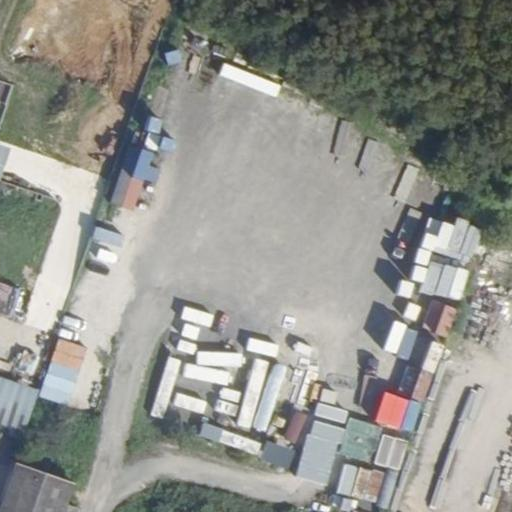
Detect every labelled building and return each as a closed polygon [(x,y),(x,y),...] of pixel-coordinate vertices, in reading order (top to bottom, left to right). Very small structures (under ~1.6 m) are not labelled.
[(167,79),(191,87),(210,31),(186,24),(167,79)] [(0,141),(0,177),(1,178),(11,145),(0,141)] [(139,188),(163,194),(171,166),(147,160),(139,188)] [(159,230),(170,203),(125,185),(114,212),(159,230)] [(0,281),(0,307),(13,312),(20,287),(0,281)] [(63,320),(46,373),(75,382),(92,329),(63,320)] [(0,380),(0,432),(13,437),(30,391),(0,380)] [(261,455),(286,467),(294,450),(269,439),(261,455)] [(0,511),(56,511),(70,473),(14,454),(3,484),(0,493),(0,511)]
